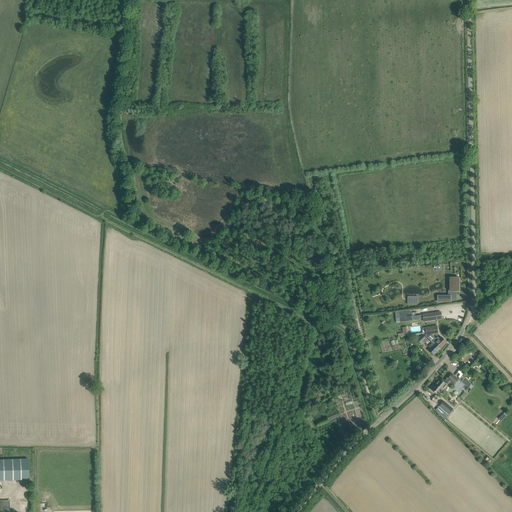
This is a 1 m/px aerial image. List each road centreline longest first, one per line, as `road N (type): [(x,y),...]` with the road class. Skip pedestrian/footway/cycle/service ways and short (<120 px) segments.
road 1 (unclassified): [(295,511),(467,322),(474,281),(468,0)]
road 2 (track): [(329,322),(304,322),(100,216)]
